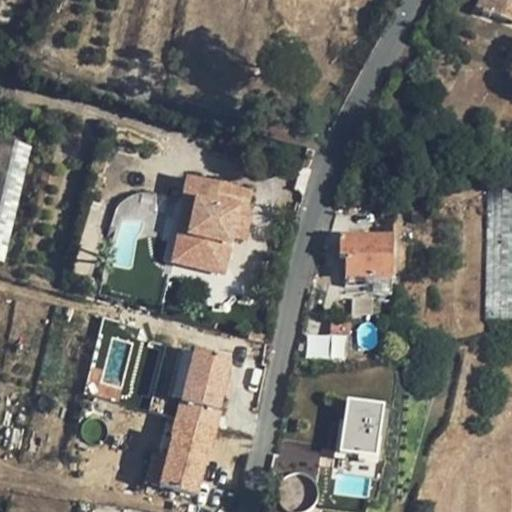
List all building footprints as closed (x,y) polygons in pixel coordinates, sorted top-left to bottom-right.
[(511,22),(511,0),(481,0),(478,8),(484,11),(482,14),(490,17),(491,14),(511,22)] [(184,201),(193,203),(198,181),(189,179),(184,201)] [(180,200),(165,262),(224,275),(232,240),(238,212),(246,214),(250,193),(198,181),(193,203),(184,201),(180,200)] [(511,190),(487,190),(485,321),(511,321),(511,190)] [(238,212),(232,240),(244,243),(250,215),(246,214),(238,212)] [(346,259),(345,288),(365,288),(364,295),(392,295),(392,239),(340,238),(340,259),(346,259)] [(195,351),(177,418),(219,429),(224,412),(219,411),(232,361),(195,351)] [(347,400),(339,461),(379,467),(387,405),(347,400)] [(177,418),(167,458),(153,455),(146,484),(198,497),(212,446),(215,446),(219,429),(177,418)] [(319,511),(317,473),(299,474),(301,502),(289,503),(289,511),(319,511)]
